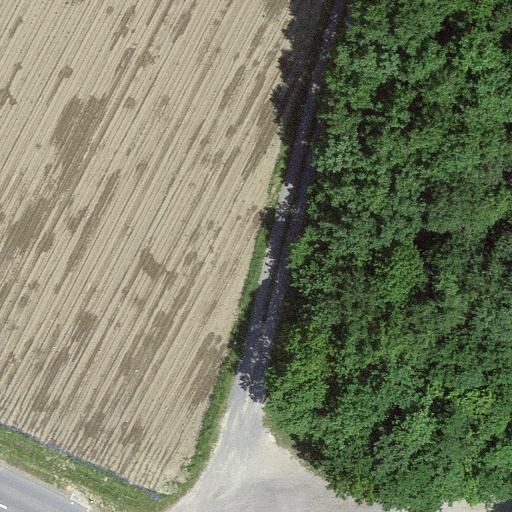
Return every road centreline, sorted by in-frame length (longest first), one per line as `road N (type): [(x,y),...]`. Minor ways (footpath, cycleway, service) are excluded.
road 1 (track): [(197,511),(361,0)]
road 2 (track): [(207,479),(511,504)]
